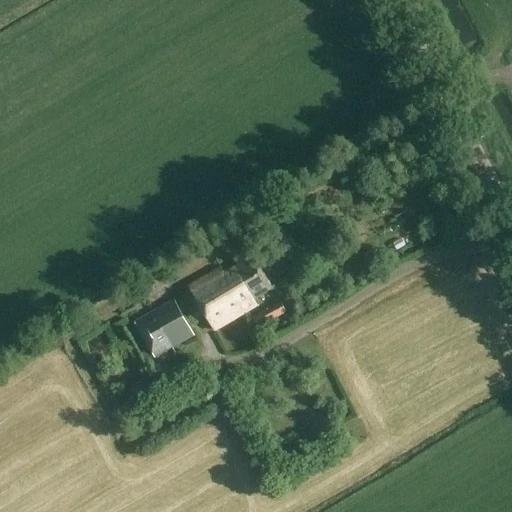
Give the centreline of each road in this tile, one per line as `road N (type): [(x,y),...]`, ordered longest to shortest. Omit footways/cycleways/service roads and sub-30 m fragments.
road 1 (track): [(511,242),(436,253),(266,350)]
road 2 (unclassified): [(395,0),(511,229)]
